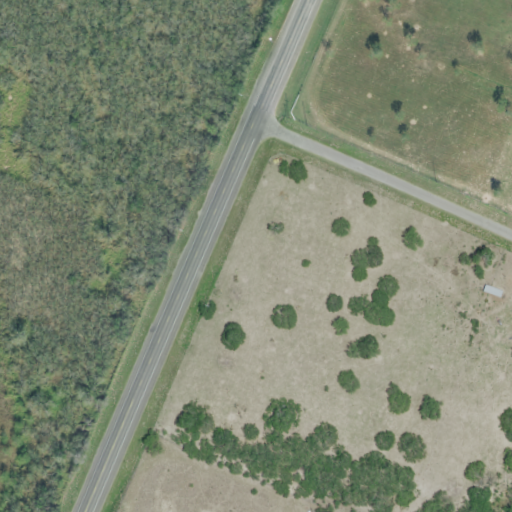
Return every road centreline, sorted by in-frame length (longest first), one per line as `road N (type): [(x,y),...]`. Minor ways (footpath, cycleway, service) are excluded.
road 1 (primary): [(85,511),(309,0)]
road 2 (residential): [(258,118),(511,231)]
